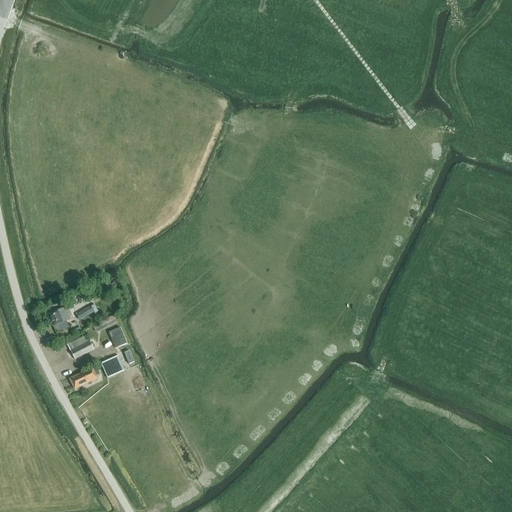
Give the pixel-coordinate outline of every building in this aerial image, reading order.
[(119,290),(116,283),(105,288),(109,295),(119,290)] [(93,313),(90,306),(76,315),(79,321),(93,313)] [(70,320),(65,308),(61,309),(58,311),(47,315),(52,327),(55,333),(68,327),(66,322),(70,320)] [(107,325),(117,320),(115,316),(105,321),(107,325)] [(86,336),(78,341),(77,341),(67,346),(75,360),(94,350),(86,336)] [(107,378),(124,371),(119,357),(101,364),(107,378)] [(97,380),(96,377),(100,375),(96,366),(92,368),(92,369),(89,370),(89,371),(70,380),(74,390),(97,380)]
